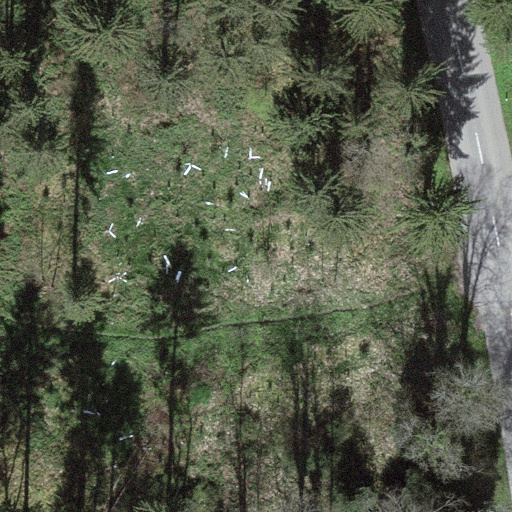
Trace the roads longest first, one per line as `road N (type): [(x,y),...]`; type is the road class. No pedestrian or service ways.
road 1 (track): [(504,277),(196,334),(0,324)]
road 2 (tertiary): [(446,0),(511,322)]
